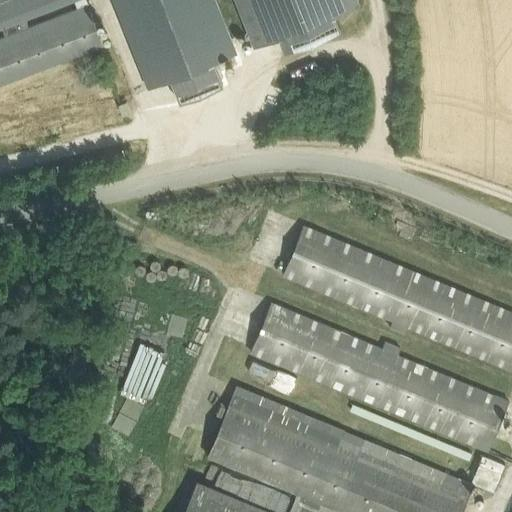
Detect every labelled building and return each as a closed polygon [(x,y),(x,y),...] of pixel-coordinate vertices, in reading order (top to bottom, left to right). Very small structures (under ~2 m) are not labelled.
[(0,0),(0,83),(104,44),(88,2),(86,0),(0,0)] [(115,0),(150,87),(172,78),(181,100),(223,84),(214,61),(236,53),(215,0),(115,0)] [(236,0),(254,45),(280,35),(285,49),(341,27),(335,13),(360,3),(358,0),(236,0)] [(511,370),(511,311),(305,226),(305,224),(304,224),(283,274),(392,320),(390,327),(406,334),(409,327),(511,370)] [(250,352),(488,450),(490,446),(509,400),(398,354),(401,347),(385,341),(382,347),(271,301),(250,352)] [(152,401),(166,349),(137,340),(122,392),(152,401)] [(462,511),(475,483),(312,416),(304,435),(229,403),(208,455),(247,471),(296,492),(288,511),(462,511)] [(483,453),(471,480),(493,490),(505,462),(483,453)]
